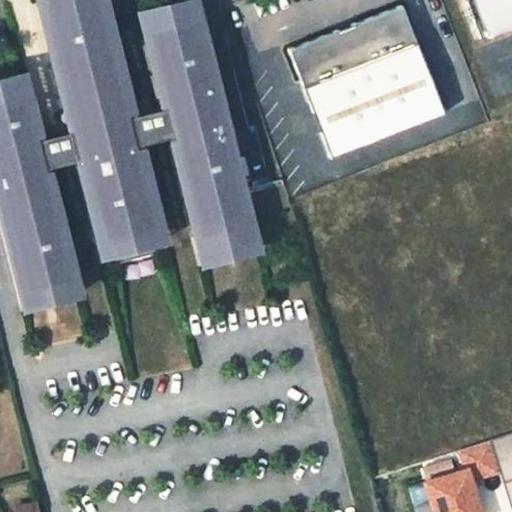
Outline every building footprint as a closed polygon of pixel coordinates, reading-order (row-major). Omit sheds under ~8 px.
[(29,108),(0,114),(0,217),(23,308),(45,302),(41,286),(71,278),(43,166),(79,157),(108,242),(155,230),(133,143),(172,133),(198,236),(229,228),(233,244),(256,238),(200,32),(147,46),(164,111),(125,121),(94,0),(61,0),(41,5),(73,134),(37,142),(29,108)] [(511,0),(471,0),(487,36),(511,25),(511,0)] [(397,4),(284,49),(328,157),(440,112),(397,4)] [(229,228),(198,236),(205,262),(259,248),(256,238),(233,244),(229,228)] [(71,278),(41,286),(45,302),(75,294),(71,278)] [(488,511),(481,477),(502,472),(494,439),(458,447),(460,458),(425,466),(435,511),(488,511)] [(40,511),(38,502),(16,507),(17,511),(40,511)]
